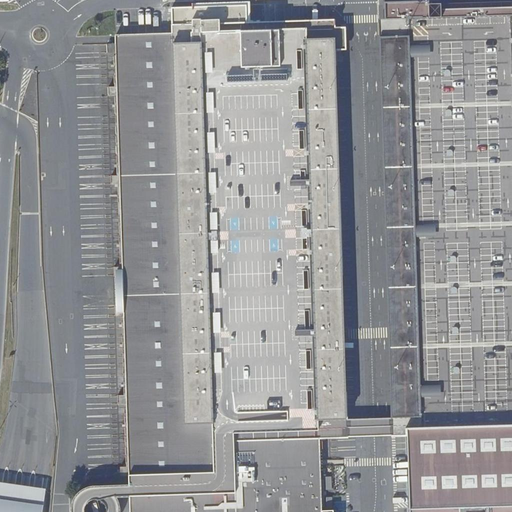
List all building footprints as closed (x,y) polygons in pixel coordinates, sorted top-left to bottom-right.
[(442,1),(384,2),(385,19),(397,427),(408,427),(408,435),(410,511),(511,511),(511,6),(494,7),(443,9),(442,1)] [(333,511),(322,511),(320,449),(320,438),(323,438),(347,437),(347,420),(336,49),(344,49),(343,43),(343,39),(345,39),(344,27),(305,28),(305,36),(247,38),(247,22),(246,5),(171,7),(172,32),(172,33),(159,34),(115,35),(116,40),(113,40),(113,44),(113,53),(114,86),(115,96),(117,175),(118,184),(120,267),(121,276),(124,276),(125,307),(121,307),(122,316),(124,395),(124,404),(127,467),(127,476),(129,476),(129,486),(130,495),(129,511),(333,511)] [(391,436),(408,435),(408,427),(397,427),(385,19),(379,19),(391,418),(391,436)] [(0,482),(0,511),(42,511),(46,489),(19,485),(0,482)] [(115,496),(130,495),(129,486),(94,487),(90,488),(87,489),(83,491),(80,493),(78,495),(76,498),(74,501),(73,505),(72,510),(72,511),(119,511),(119,506),(117,500),(115,496)]
